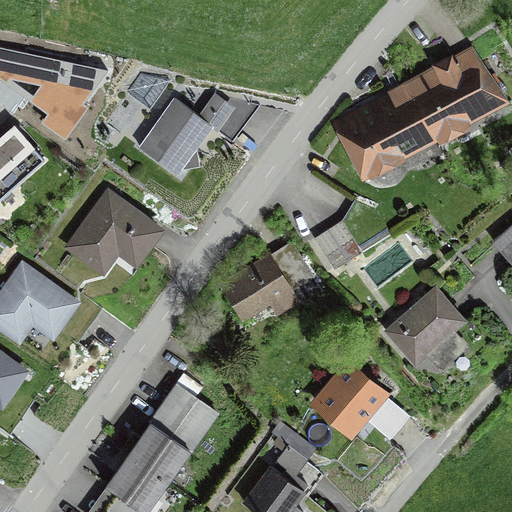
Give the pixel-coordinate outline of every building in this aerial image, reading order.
[(433,63),(404,79),(436,139),(438,138),(439,140),(473,122),(472,119),(510,98),(472,44),(454,53),(453,50),(432,61),(433,63)] [(120,93),(151,113),(171,83),(140,63),(120,93)] [(388,91),(332,121),(362,178),(370,174),(373,180),(407,162),(403,156),(436,139),(404,79),(387,88),(388,91)] [(198,117),(173,99),(138,149),(178,178),(183,171),(200,169),(197,151),(212,130),(217,134),(236,109),(215,94),(198,117)] [(36,143),(14,120),(0,132),(0,208),(5,204),(8,207),(22,193),(15,185),(46,157),(34,145),(36,143)] [(71,167),(61,157),(54,164),(64,174),(71,167)] [(165,226),(108,185),(64,246),(104,274),(118,254),(136,267),(165,226)] [(363,249),(343,218),(314,237),(335,268),(363,249)] [(511,222),(492,239),(511,261),(511,222)] [(315,275),(293,238),(271,252),(270,250),(220,280),(243,318),(270,302),(277,314),(301,300),(294,288),(315,275)] [(54,338),(81,299),(22,257),(0,287),(0,328),(20,343),(34,324),(54,338)] [(468,318),(436,282),(383,328),(415,365),(427,354),(440,369),(469,344),(456,329),(468,318)] [(30,368),(0,346),(0,404),(3,407),(30,368)] [(391,391),(349,354),(308,402),(351,438),(368,418),(390,437),(410,414),(388,395),(391,391)] [(146,511),(163,488),(220,410),(198,394),(204,386),(184,371),(104,481),(107,482),(146,511)] [(283,472),(270,463),(242,500),(258,511),(305,511),(306,511),(296,504),(306,490),(304,488),(308,482),(297,473),(317,446),(280,419),(272,430),(277,434),(272,441),(283,449),(276,459),(286,467),(283,472)] [(172,494),(163,488),(146,511),(107,482),(85,511),(167,511),(176,501),(170,497),(172,494)]
